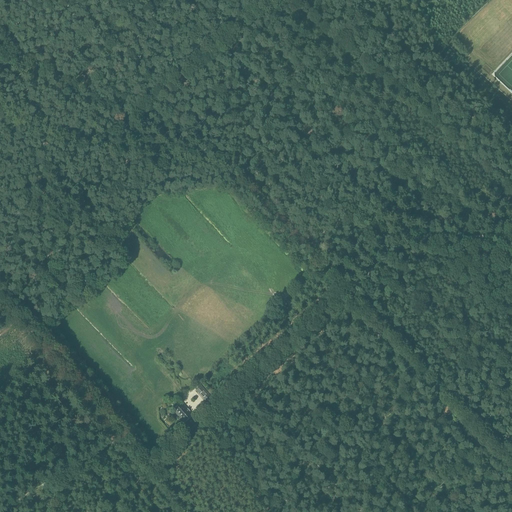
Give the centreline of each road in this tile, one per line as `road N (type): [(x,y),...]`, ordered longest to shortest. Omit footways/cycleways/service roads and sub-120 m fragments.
road 1 (unknown): [(402,254),(368,254),(314,227),(271,165),(133,105)]
road 2 (track): [(148,465),(346,292)]
road 3 (track): [(346,292),(511,469)]
road 4 (track): [(21,317),(148,465)]
road 5 (track): [(346,292),(406,240),(511,233)]
road 6 (track): [(269,0),(133,105)]
road 7 (track): [(118,430),(0,504)]
